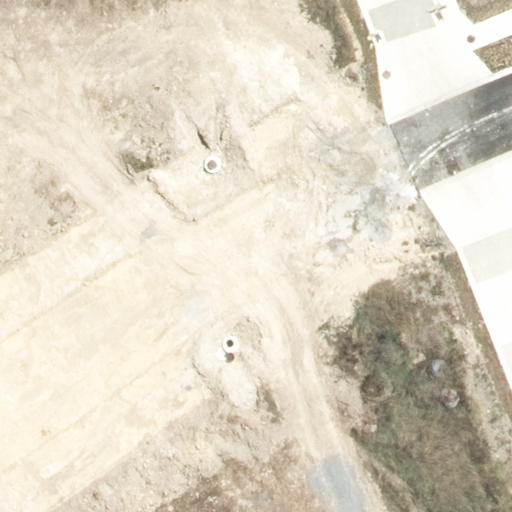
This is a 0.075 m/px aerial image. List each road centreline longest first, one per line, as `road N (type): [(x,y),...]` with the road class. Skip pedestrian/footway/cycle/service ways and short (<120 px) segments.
road 1 (residential): [(456,131),(165,287),(0,400)]
road 2 (residential): [(511,272),(456,131)]
road 3 (residential): [(456,131),(403,0)]
